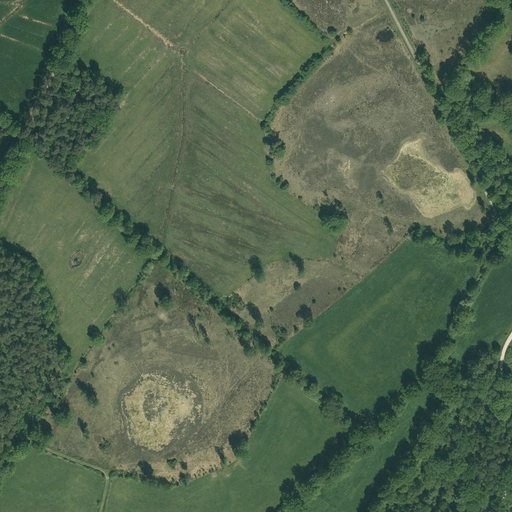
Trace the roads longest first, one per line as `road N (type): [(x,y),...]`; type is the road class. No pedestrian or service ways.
road 1 (track): [(511,244),(385,0)]
road 2 (track): [(87,0),(0,192)]
road 3 (track): [(490,511),(506,486),(500,372),(511,336)]
road 4 (track): [(503,225),(452,240),(361,211),(330,219)]
road 5 (track): [(0,427),(103,471),(101,511)]
